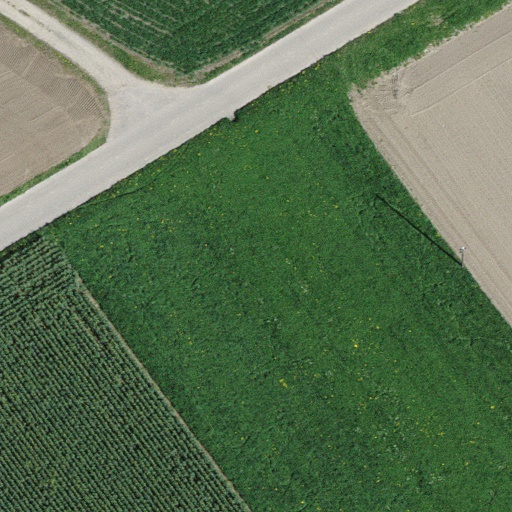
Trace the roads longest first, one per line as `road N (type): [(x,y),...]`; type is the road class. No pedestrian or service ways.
road 1 (tertiary): [(386,0),(0,231)]
road 2 (track): [(0,0),(100,61),(171,129)]
